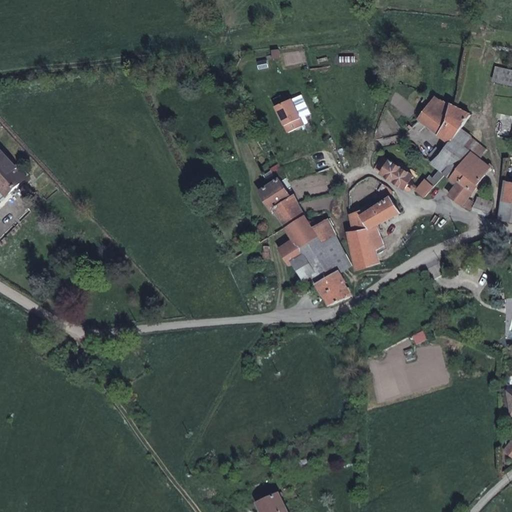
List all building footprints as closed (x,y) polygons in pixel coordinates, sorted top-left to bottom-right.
[(272,59),(280,59),(280,49),(273,49),(272,59)] [(348,59),(334,62),(335,68),(349,65),(348,59)] [(511,70),(502,68),(499,83),(511,85),(511,70)] [(420,119),(451,143),(461,129),(471,114),(435,98),(420,119)] [(292,99),(276,107),(288,133),(304,126),(292,99)] [(255,127),(245,131),(248,136),(257,131),(255,127)] [(444,153),(432,165),(439,171),(445,175),(450,179),(472,152),(464,145),(471,136),(461,129),(451,143),(444,153)] [(488,150),(471,136),(464,145),(472,152),(481,159),(488,150)] [(10,195),(28,177),(17,166),(1,148),(0,148),(0,184),(1,184),(10,195)] [(442,152),(438,148),(431,155),(435,159),(442,152)] [(472,152),(450,179),(458,186),(450,197),(463,206),(468,199),(492,168),(488,165),(481,159),(472,152)] [(384,156),(375,169),(405,189),(409,191),(410,190),(410,189),(410,188),(407,187),(414,176),(384,156)] [(274,175),(282,170),(279,165),(272,171),(274,175)] [(274,175),(272,171),(264,175),(266,180),(274,175)] [(445,175),(439,171),(433,178),(429,176),(426,180),(434,187),(445,175)] [(307,215),(296,195),(292,197),(280,179),(261,192),(273,212),(275,211),(288,229),(307,215)] [(426,180),(417,191),(425,197),(434,187),(426,180)] [(500,219),(511,221),(511,181),(506,180),(505,191),(500,219)] [(1,184),(0,184),(0,190),(7,198),(10,195),(1,184)] [(387,198),(390,196),(395,194),(389,188),(383,184),(378,189),(387,198)] [(401,213),(390,196),(387,198),(368,211),(365,207),(359,209),(350,213),(353,223),(354,233),(377,226),(401,213)] [(472,210),(488,215),(492,203),(478,198),(475,204),(472,210)] [(468,199),(463,206),(472,210),(475,204),(468,199)] [(311,223),(307,215),(288,229),(297,242),(282,251),(290,264),(294,262),(293,261),(305,254),(303,248),(320,235),(316,229),(313,225),(311,223)] [(351,264),(330,220),(319,227),(316,229),(320,235),(342,273),(351,264)] [(384,246),(377,226),(354,233),(351,234),(357,271),(380,264),(377,250),(384,246)] [(346,280),(342,273),(320,235),(303,248),(305,254),(293,261),(294,262),(305,280),(313,276),(331,306),(352,297),(344,284),(347,282),(346,280)] [(488,289),(497,288),(497,275),(488,275),(488,289)] [(426,330),(413,336),(418,345),(431,339),(426,330)] [(407,360),(416,358),(413,348),(404,351),(407,360)] [(288,511),(280,493),(259,502),(263,511),(288,511)]
